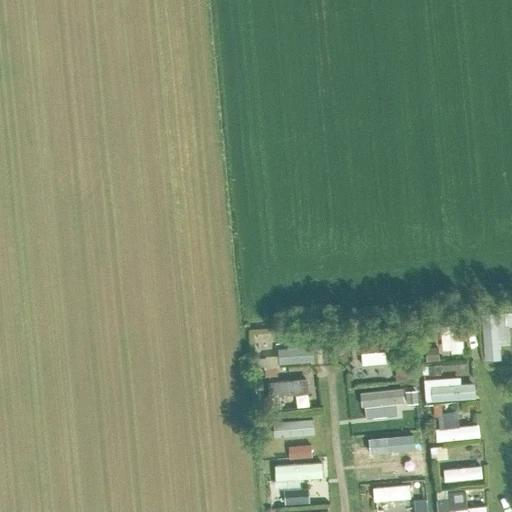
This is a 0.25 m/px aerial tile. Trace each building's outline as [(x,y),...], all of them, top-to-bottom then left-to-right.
[(480,314),(483,359),(499,358),(498,344),(496,313),(480,314)] [(407,349),(409,361),(426,359),(424,347),(407,349)] [(450,348),(451,369),(467,368),(466,347),(450,348)] [(427,384),(394,386),(396,412),(442,409),(441,391),(427,392),(427,384)] [(277,411),(277,389),(242,390),(242,402),(261,401),(262,411),(277,411)] [(446,446),(445,430),(400,433),(401,449),(446,446)] [(254,463),(281,462),(280,440),(253,441),(254,463)] [(396,464),(412,463),(411,451),(395,453),(396,464)] [(429,469),(446,465),(443,455),(426,459),(429,469)] [(257,469),(258,489),(288,488),(288,467),(257,469)] [(409,488),(448,487),(448,472),(408,474),(409,488)] [(431,511),(484,511),(484,506),(466,508),(449,510),(448,500),(436,501),(430,501),(431,511)]
